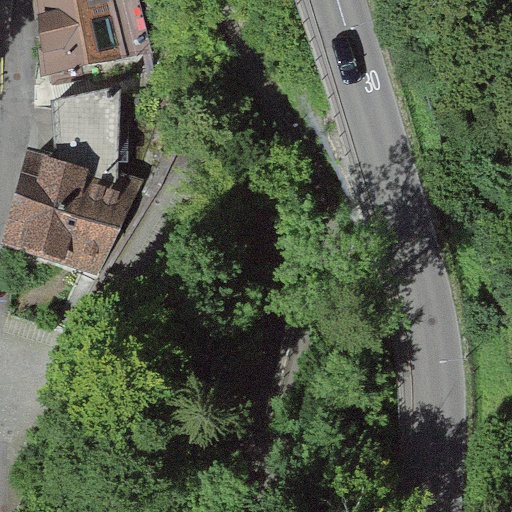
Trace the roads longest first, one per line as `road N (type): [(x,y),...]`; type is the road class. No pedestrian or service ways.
road 1 (residential): [(337,0),(433,334),(433,511)]
road 2 (residential): [(14,0),(0,165)]
